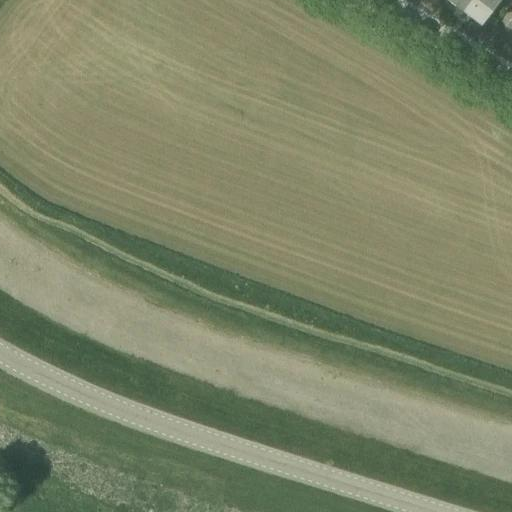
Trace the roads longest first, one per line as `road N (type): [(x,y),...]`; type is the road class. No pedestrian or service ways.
road 1 (secondary): [(432,511),(114,408),(0,355)]
road 2 (residential): [(511,82),(371,0)]
